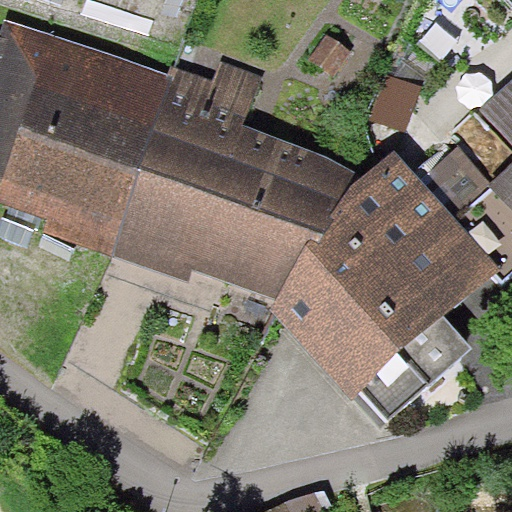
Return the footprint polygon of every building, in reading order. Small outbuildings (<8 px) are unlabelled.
[(45,237),(112,258),(172,77),(5,23),(0,36),(0,184),(6,187),(0,197),(0,201),(48,222),(45,237)] [(324,40),(304,67),(326,83),(345,55),(324,40)] [(276,305),(337,212),(351,172),(245,124),(262,78),(221,62),(213,81),(176,68),(172,77),(112,258),(187,286),(192,275),(276,305)] [(395,155),(337,212),(276,305),(272,316),(301,346),(356,403),(362,394),(389,424),(470,353),(444,322),(498,269),(508,281),(511,277),(511,83),(480,113),(511,146),(511,166),(491,186),(458,150),(421,183),(395,155)] [(375,84),(366,117),(396,126),(406,92),(375,84)]
